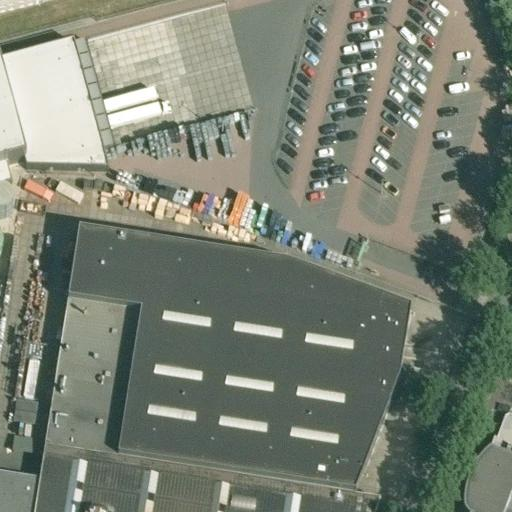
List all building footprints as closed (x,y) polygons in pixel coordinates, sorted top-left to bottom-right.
[(0,0),(0,14),(52,0),(0,0)] [(0,191),(11,188),(6,169),(24,164),(26,172),(108,174),(73,46),(0,64),(0,191)] [(286,268),(79,235),(40,484),(0,477),(0,511),(376,511),(379,504),(353,500),(398,381),(410,314),(286,268)] [(17,404),(14,423),(13,425),(34,429),(38,407),(17,404)] [(511,511),(511,418),(509,418),(505,420),(497,441),(495,440),(490,453),(485,457),(480,463),(476,468),(473,473),(468,482),(465,492),(464,503),(463,511),(511,511)] [(14,439),(12,455),(32,458),(34,442),(14,439)]
